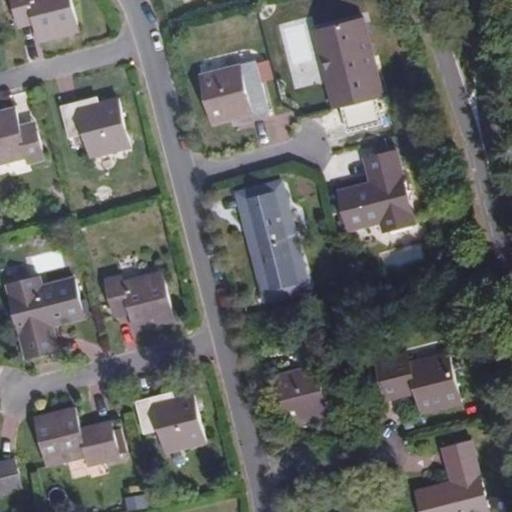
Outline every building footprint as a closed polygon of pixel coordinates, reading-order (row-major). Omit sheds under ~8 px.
[(14,0),(18,16),(34,13),(39,39),(81,31),(73,0),(14,0)] [(325,51),(338,104),(340,103),(345,129),(380,121),(374,94),(382,92),(362,15),(312,26),(318,53),(325,51)] [(331,105),(338,104),(325,51),(318,53),(331,105)] [(237,63),(198,71),(209,120),(229,116),(230,122),(265,114),(258,80),(241,83),(237,63)] [(94,96),(59,105),(67,137),(83,134),(88,155),(128,146),(116,96),(95,101),(94,96)] [(16,105),(0,108),(0,161),(27,155),(28,159),(43,157),(37,128),(22,131),(16,105)] [(372,181),(338,190),(347,230),(382,221),(385,230),(414,223),(396,149),(367,157),(372,181)] [(279,184),(241,193),(265,292),(302,282),(279,184)] [(121,274),(106,277),(113,308),(128,304),(134,328),(175,319),(163,271),(123,280),(121,274)] [(43,273),(12,281),(30,355),(61,348),(55,322),(91,314),(81,273),(45,282),(43,273)] [(404,353),(375,360),(383,397),(413,390),(418,411),(459,401),(447,352),(406,362),(404,353)] [(315,365),(274,374),(286,424),(308,419),(309,423),(343,415),(335,381),(320,385),(315,365)] [(172,392),(136,401),(144,434),(160,430),(165,452),(206,443),(194,394),(174,398),(172,392)] [(77,408),(37,418),(48,466),(89,457),(91,465),(122,458),(113,421),(82,428),(77,408)] [(489,511),(471,440),(443,446),(452,480),(416,488),(421,511),(489,511)] [(0,494),(23,489),(15,457),(0,460),(0,494)]
